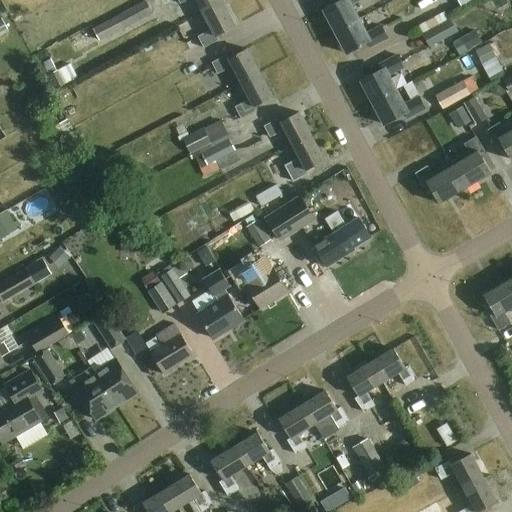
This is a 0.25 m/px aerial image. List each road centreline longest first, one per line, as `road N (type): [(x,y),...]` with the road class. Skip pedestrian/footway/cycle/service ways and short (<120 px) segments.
road 1 (residential): [(54,511),(428,277)]
road 2 (residential): [(428,277),(279,0)]
road 3 (residential): [(511,435),(428,277)]
